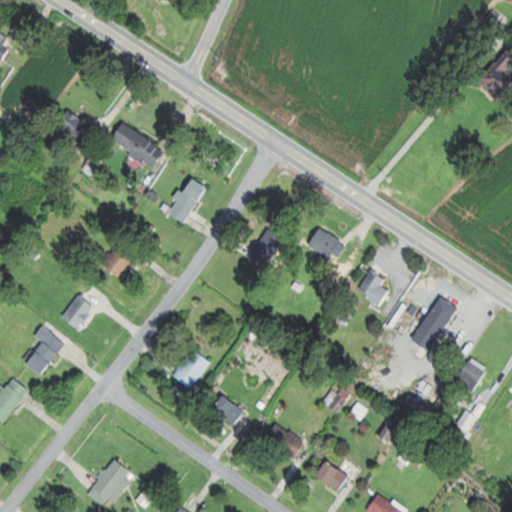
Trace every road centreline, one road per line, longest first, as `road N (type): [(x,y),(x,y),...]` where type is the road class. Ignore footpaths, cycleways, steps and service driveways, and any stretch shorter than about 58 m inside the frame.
road 1 (primary): [(60,0),(511,297)]
road 2 (residential): [(281,143),(108,388),(6,511)]
road 3 (residential): [(108,388),(281,511)]
